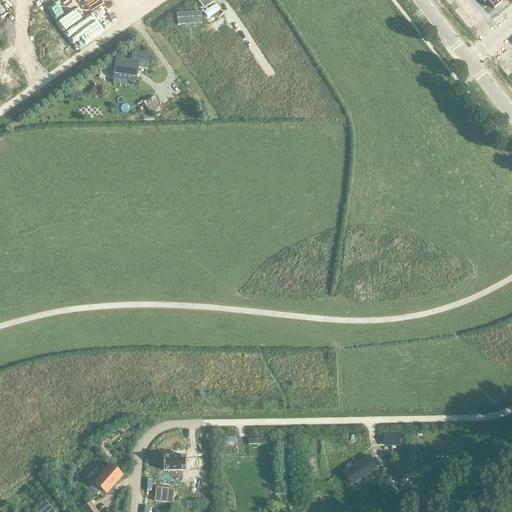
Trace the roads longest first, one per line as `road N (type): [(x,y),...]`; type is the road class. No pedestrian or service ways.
road 1 (residential): [(511,409),(490,418),(162,427),(141,451),(134,511)]
road 2 (residential): [(0,111),(159,0)]
